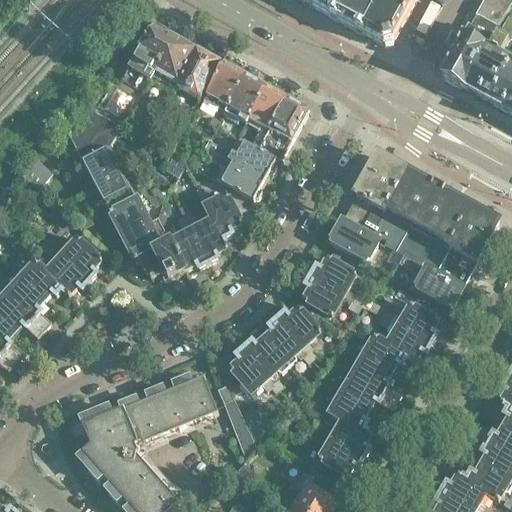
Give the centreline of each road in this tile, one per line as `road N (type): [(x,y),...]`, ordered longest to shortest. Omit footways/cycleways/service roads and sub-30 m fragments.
road 1 (residential): [(0,451),(50,398),(81,380),(224,321),(279,257),(355,111),(377,96)]
road 2 (residential): [(511,289),(388,511)]
road 3 (secondary): [(377,96),(216,0)]
road 4 (secondary): [(511,170),(377,96)]
road 5 (residential): [(459,0),(420,63),(377,96)]
